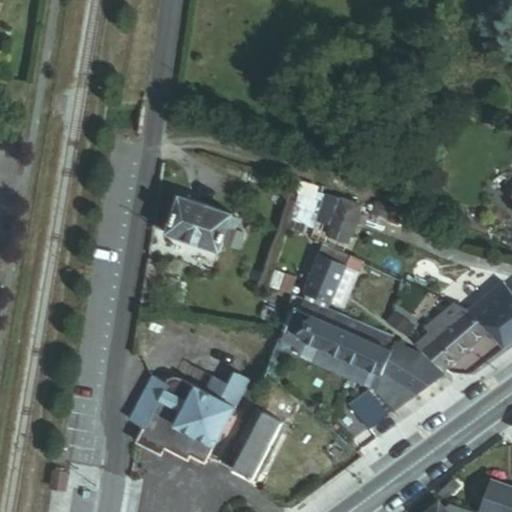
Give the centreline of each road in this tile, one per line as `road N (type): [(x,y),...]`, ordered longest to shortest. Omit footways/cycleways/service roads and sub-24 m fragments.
road 1 (unclassified): [(169,0),(109,425),(106,511)]
road 2 (secondary): [(350,511),(511,390)]
